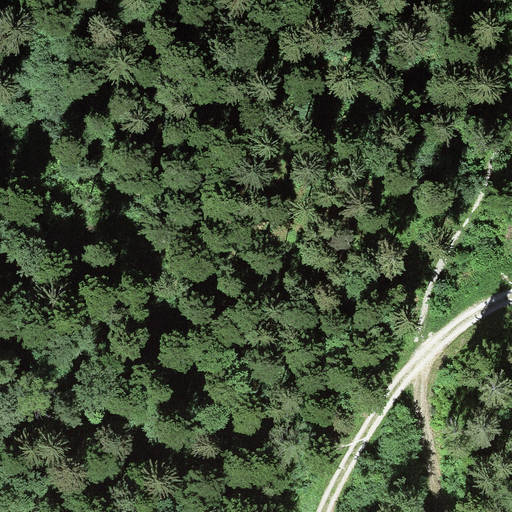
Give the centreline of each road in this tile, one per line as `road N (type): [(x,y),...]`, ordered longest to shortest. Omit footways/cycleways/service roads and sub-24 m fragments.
road 1 (track): [(511,133),(436,275),(422,354)]
road 2 (track): [(422,354),(381,401),(323,511)]
road 3 (track): [(422,354),(435,511)]
